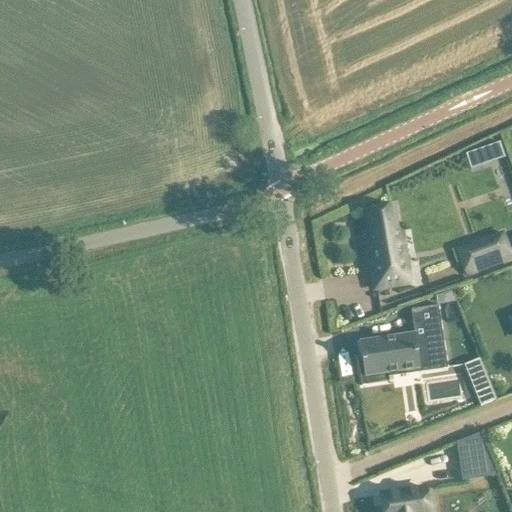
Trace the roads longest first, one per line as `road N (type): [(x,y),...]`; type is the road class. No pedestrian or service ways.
road 1 (residential): [(327,480),(280,190)]
road 2 (unclassified): [(0,261),(255,204),(280,190)]
road 3 (unclassified): [(280,190),(511,81)]
road 4 (residential): [(327,480),(511,407)]
road 5 (unclassified): [(280,190),(241,0)]
